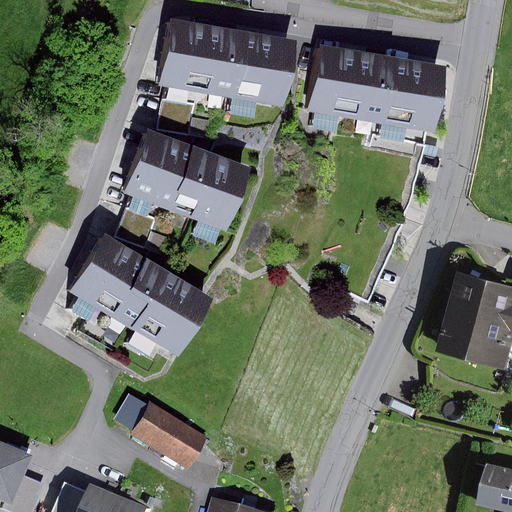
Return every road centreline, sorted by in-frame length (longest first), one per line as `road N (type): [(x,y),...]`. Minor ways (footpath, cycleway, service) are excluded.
road 1 (residential): [(440,218),(319,511)]
road 2 (residential): [(483,0),(440,218)]
